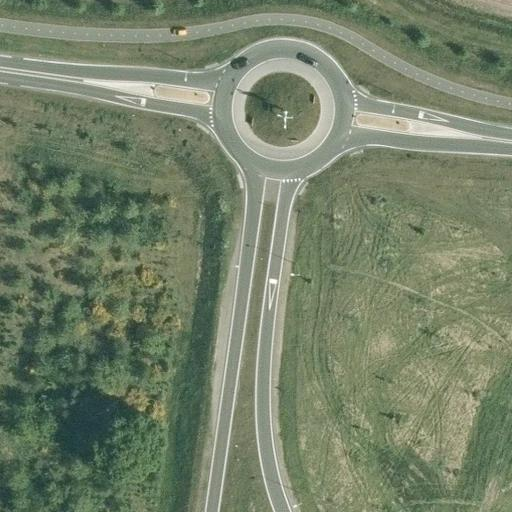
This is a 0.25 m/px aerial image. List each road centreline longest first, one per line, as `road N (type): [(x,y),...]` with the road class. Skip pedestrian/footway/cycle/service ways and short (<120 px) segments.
road 1 (trunk): [(253,156),(209,511)]
road 2 (trunk): [(281,511),(263,444),(262,352),(292,163)]
road 3 (primary): [(229,80),(63,75)]
road 4 (primary): [(63,75),(224,114)]
road 5 (primary): [(334,131),(499,136)]
road 6 (primary): [(499,136),(339,96)]
road 7 (primary): [(339,96),(326,67),(298,49),(265,49),(229,80)]
